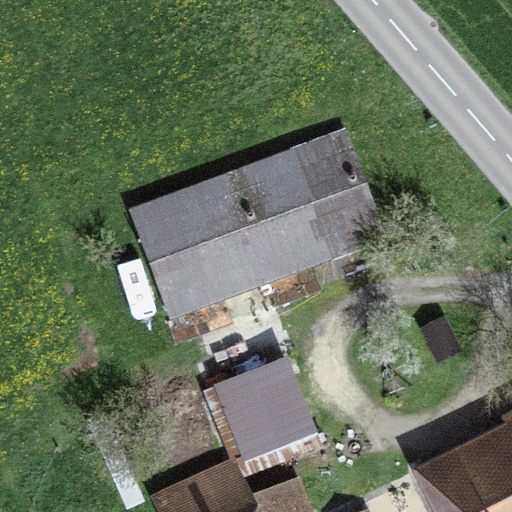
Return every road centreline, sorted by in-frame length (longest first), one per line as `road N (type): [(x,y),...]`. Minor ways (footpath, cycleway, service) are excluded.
road 1 (unknown): [(476,302),(455,287),(416,280),(354,289),(331,306),(326,338),(341,390),(361,415),(393,432),(421,428),(461,392),(478,319)]
road 2 (secondary): [(511,160),(370,0)]
